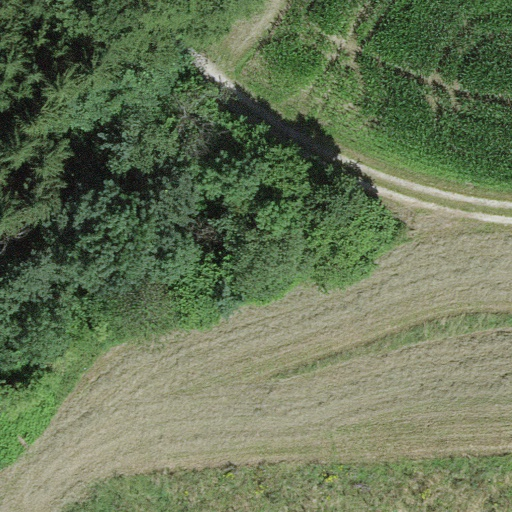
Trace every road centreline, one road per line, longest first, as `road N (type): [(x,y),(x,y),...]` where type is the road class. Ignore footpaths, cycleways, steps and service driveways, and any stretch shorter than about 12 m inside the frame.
road 1 (track): [(470,215),(154,317),(53,382),(20,451),(25,511)]
road 2 (track): [(511,217),(470,215),(363,175),(210,83),(139,0)]
